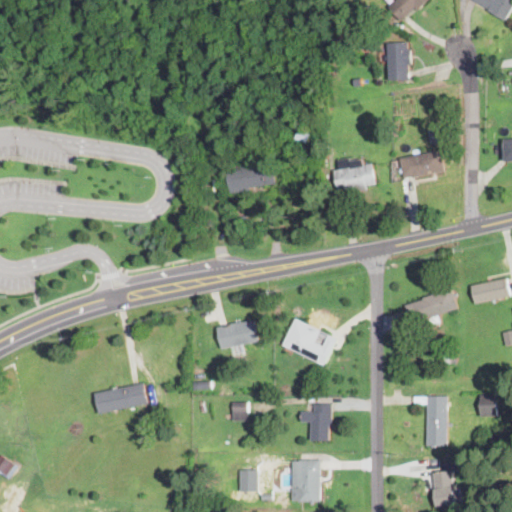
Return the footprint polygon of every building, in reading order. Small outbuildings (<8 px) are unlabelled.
[(428,0),(422,6),(418,10),(416,8),(403,21),(389,6),(395,0),(428,0)] [(511,0),(511,11),(506,20),(474,0),(511,0)] [(409,42),(410,49),(412,49),(413,49),(413,56),(413,58),(413,60),(414,63),(414,64),(412,64),(411,64),(410,64),(411,71),(411,73),(411,79),(409,79),(391,80),(390,61),(389,54),(389,51),(389,43),(391,43),(409,42)] [(274,102),(274,109),(263,108),(263,101),(274,102)] [(269,114),(274,121),(277,118),(280,123),(269,130),(261,119),(269,114)] [(432,144),(431,144),(431,142),(428,127),(438,125),(442,125),(443,129),(445,141),(433,144),(432,144)] [(315,133),(312,144),(299,141),(302,129),(315,133)] [(511,161),(506,162),(506,152),(501,152),(501,146),(501,143),(506,143),(506,139),(511,138),(511,161)] [(445,171),(425,175),(417,176),(413,177),(413,176),(410,176),(405,177),(404,172),(402,173),(399,173),(396,174),(395,167),(399,166),(400,165),(402,165),(402,162),(401,159),(401,158),(428,152),(430,152),(440,150),(442,150),(442,151),(442,153),(446,170),(445,171)] [(350,157),(351,161),(363,159),(364,158),(365,164),(372,163),(374,163),(374,165),(374,168),(377,184),(369,185),(368,185),(369,189),(361,191),(359,191),(351,192),(349,193),(348,189),(347,189),(345,190),(340,191),(339,191),(339,190),(338,189),(336,177),(335,170),(339,169),(338,160),(340,159),(341,159),(346,158),(350,157)] [(278,163),(279,174),(266,175),(242,178),(233,179),(230,179),(226,180),(224,180),(222,167),(225,167),(226,167),(231,166),(249,164),(256,163),(256,166),(265,165),(278,163)] [(480,303),(477,304),(472,286),(474,286),(504,279),(506,278),(508,278),(511,289),(511,294),(511,296),(502,298),(495,300),(483,302),(480,303)] [(442,321),(443,323),(432,327),(428,328),(428,329),(428,330),(417,334),(417,333),(414,324),(413,323),(412,323),(412,321),(411,319),(408,310),(407,306),(406,305),(410,304),(425,299),(424,297),(446,290),(453,288),(460,308),(455,309),(440,314),(441,317),(442,321)] [(323,344),(325,345),(326,343),(328,339),(329,338),(330,335),(330,334),(331,335),(334,336),(338,338),(336,342),(335,343),(334,346),(334,347),(333,348),(331,352),(328,359),(326,362),(325,365),(324,364),(290,348),(289,347),(288,347),(288,346),(285,345),(284,344),(290,332),(297,318),(307,322),(317,327),(319,328),(321,329),(322,330),(317,341),(323,344)] [(243,344),(244,349),(245,354),(234,356),(233,351),(232,346),(223,348),(222,346),(220,336),(220,333),(219,328),(218,327),(219,326),(220,326),(224,325),(226,325),(230,324),(233,324),(256,319),(257,326),(260,341),(253,342),(248,343),(246,343),(243,344)] [(331,334),(331,335),(330,334),(330,335),(329,338),(327,338),(326,337),(320,334),(322,330),(323,330),(327,332),(330,334),(331,334)] [(458,361),(458,363),(457,363),(453,362),(452,363),(448,362),(439,360),(441,351),(443,346),(447,347),(453,349),(461,351),(458,361)] [(213,388),(196,389),(195,380),(212,379),(213,388)] [(102,413),(101,413),(98,399),(97,395),(96,392),(106,390),(117,388),(128,385),(132,384),(133,384),(139,383),(145,382),(146,384),(149,402),(150,403),(149,403),(148,403),(147,404),(109,411),(106,412),(102,413)] [(487,416),(482,417),(482,407),(481,404),(481,398),(481,395),(481,394),(489,394),(495,394),(499,393),(499,395),(499,396),(500,416),(492,416),(487,416)] [(450,441),(450,445),(449,445),(436,445),(436,446),(436,447),(433,447),(432,447),(432,445),(430,445),(429,445),(429,443),(429,442),(429,440),(429,408),(429,405),(429,403),(429,402),(429,397),(429,396),(430,396),(431,396),(432,396),(433,396),(437,396),(439,396),(441,396),(444,396),(449,396),(450,396),(450,407),(450,408),(450,417),(450,441)] [(240,412),(233,412),(233,402),(237,402),(245,402),(249,402),(249,403),(249,408),(249,411),(249,412),(247,412),(244,412),(240,412)] [(333,410),(333,419),(333,424),(333,425),(331,425),(331,438),(331,439),(331,440),(314,439),(312,439),(312,429),(312,423),(312,421),(304,421),(302,421),(302,419),(302,411),(307,411),(308,411),(315,411),(315,403),(316,403),(331,403),(332,403),(333,403),(333,405),(333,410)] [(23,470),(15,481),(11,478),(1,470),(0,469),(0,459),(3,455),(4,456),(20,467),(22,469),(23,470)] [(322,481),(322,501),(306,501),(303,501),(302,501),(300,501),(300,487),(294,487),(294,481),(294,473),(293,468),(293,460),(294,460),(300,460),(300,459),(301,459),(308,459),(321,459),(321,461),(322,468),(322,471),(322,478),(322,481)] [(260,469),(242,469),(242,490),(260,490),(260,469)] [(453,505),(439,507),(438,501),(438,500),(436,483),(435,480),(435,479),(435,477),(434,473),(443,471),(450,470),(454,470),(456,487),(457,495),(457,497),(458,499),(458,504),(454,504),(453,505)]
